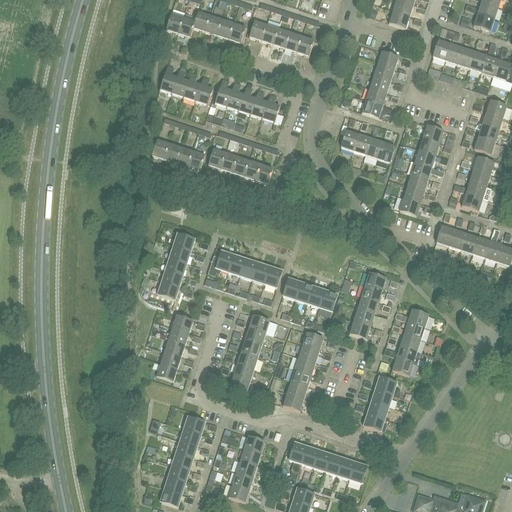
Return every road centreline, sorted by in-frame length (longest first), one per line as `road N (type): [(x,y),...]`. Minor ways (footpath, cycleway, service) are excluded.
road 1 (primary): [(65,511),(40,289),(54,118),(82,0)]
road 2 (residential): [(490,339),(314,155),(312,128),(346,22)]
road 3 (residential): [(329,432),(290,420),(264,424),(196,396),(221,304)]
road 4 (residential): [(438,206),(463,116),(408,96),(423,47)]
road 5 (residential): [(405,457),(490,339)]
